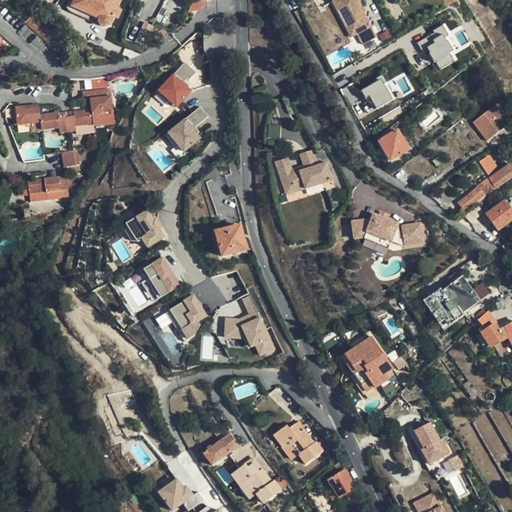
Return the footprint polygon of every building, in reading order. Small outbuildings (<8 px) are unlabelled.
[(118,8),(121,0),(76,0),(73,7),(99,19),(99,23),(99,25),(102,27),(105,28),(108,28),(111,25),(114,17),(118,8)] [(333,0),(332,0),(341,18),(345,15),(355,34),(360,45),(376,37),(356,0),(333,0)] [(208,6),(206,1),(193,3),(189,10),(201,8),(208,6)] [(114,17),(119,19),(122,10),(118,8),(114,17)] [(345,15),(341,18),(350,36),(355,34),(345,15)] [(422,49),(428,46),(440,69),(459,59),(455,52),(462,49),(449,24),(418,40),(422,49)] [(166,30),(155,25),(149,38),(160,42),(166,30)] [(1,38),(0,38),(0,53),(8,44),(1,38)] [(411,54),(416,69),(433,63),(428,48),(411,54)] [(185,63),(157,94),(166,103),(168,102),(169,101),(171,99),(178,106),(190,92),(187,89),(182,84),(184,82),(187,80),(189,81),(196,73),(185,63)] [(405,71),(387,80),(385,75),(361,87),(366,97),(369,95),(376,109),(415,89),(405,71)] [(94,88),(109,86),(108,79),(93,81),(94,88)] [(351,105),(366,99),(360,83),(345,88),(351,105)] [(82,92),(82,99),(90,99),(110,96),(110,89),(82,92)] [(91,110),(92,115),(113,113),(110,96),(90,99),(91,110)] [(171,99),(169,101),(176,107),(178,106),(171,99)] [(487,140),(504,127),(503,125),(511,118),(511,110),(503,99),(473,122),(487,140)] [(30,135),(40,134),(40,133),(39,126),(38,116),(38,110),(22,113),(22,108),(13,110),(15,121),(16,129),(29,128),(30,135)] [(208,118),(200,108),(166,137),(174,147),(176,146),(177,146),(179,144),(185,151),(200,139),(197,135),(192,130),(195,129),(208,118)] [(92,115),(91,110),(75,113),(75,118),(65,120),(67,134),(77,133),(76,128),(82,128),(94,126),(92,115)] [(113,113),(92,115),(94,126),(94,128),(114,125),(113,113)] [(55,114),(38,116),(39,126),(40,133),(58,130),(59,135),(67,134),(65,120),(57,121),(56,114),(55,114)] [(511,118),(503,125),(504,127),(511,121),(511,118)] [(94,126),(82,128),(83,135),(94,134),(94,126)] [(389,129),(378,137),(380,141),(379,142),(390,161),(408,151),(398,132),(393,135),(389,129)] [(179,144),(177,146),(183,153),(185,151),(179,144)] [(78,148),(69,150),(62,152),(65,167),(80,164),(78,148)] [(506,165),(499,150),(491,153),(498,168),(506,165)] [(312,151),(304,153),(309,170),(290,177),(285,160),(275,164),(285,194),(293,191),(294,195),(322,185),(333,182),(327,164),(317,167),(312,151)] [(309,170),(304,153),(300,155),(304,168),(293,172),(288,159),(285,160),(290,177),(309,170)] [(491,178),(498,173),(487,156),(479,162),(491,178)] [(491,178),(498,187),(511,176),(511,165),(510,163),(498,173),(491,178)] [(30,182),(33,195),(49,192),(51,200),(63,197),(61,189),(69,188),(67,175),(30,182)] [(33,195),(30,182),(21,184),(24,197),(33,195)] [(335,188),(333,182),(322,185),(325,191),(335,188)] [(71,196),(69,188),(61,189),(63,197),(71,196)] [(465,211),(483,195),(477,188),(459,204),(465,211)] [(49,192),(33,195),(35,203),(51,200),(49,192)] [(511,219),(511,212),(504,202),(487,214),(498,230),(511,219)] [(471,222),(483,212),(478,205),(465,216),(471,222)] [(147,212),(126,225),(137,243),(142,240),(147,248),(163,238),(158,229),(153,221),(147,212)] [(382,213),(380,218),(389,222),(391,217),(382,213)] [(389,222),(380,218),(375,216),(373,222),(353,224),(354,236),(369,234),(392,243),(402,247),(425,244),(423,225),(399,228),(399,226),(389,222)] [(137,243),(126,225),(124,231),(131,242),(137,243)] [(246,251),(239,226),(216,233),(222,257),(246,251)] [(369,234),(354,236),(354,242),(364,241),(389,251),(392,243),(369,234)] [(511,250),(511,240),(501,247),(507,253),(511,250)] [(162,259),(144,271),(149,279),(155,288),(151,290),(157,299),(178,286),(171,274),(169,276),(165,269),(167,268),(162,259)] [(478,301),(460,277),(442,290),(440,288),(424,300),(446,331),(466,316),(464,313),(478,301)] [(155,288),(149,279),(142,284),(153,302),(157,299),(151,290),(155,288)] [(239,321),(225,320),(225,331),(232,332),(232,339),(243,340),(245,338),(252,347),(256,344),(258,342),(265,351),(275,344),(263,327),(268,323),(255,294),(242,300),(249,316),(250,318),(240,323),(239,321)] [(183,343),(193,337),(199,326),(197,322),(205,317),(200,308),(198,308),(196,305),(197,304),(193,296),(165,314),(171,324),(175,321),(181,331),(177,333),(183,343)] [(489,311),(478,320),(481,327),(478,330),(478,332),(480,335),(481,336),(484,334),(493,347),(505,341),(504,337),(507,335),(511,344),(511,324),(499,332),(494,325),(496,323),(489,311)] [(171,324),(177,333),(181,331),(175,321),(171,324)] [(389,384),(385,378),(384,376),(392,371),(371,336),(350,348),(353,354),(344,359),(354,377),(352,379),(363,398),(373,391),(374,392),(378,390),(389,384)] [(245,338),(243,340),(249,349),(252,347),(245,338)] [(258,342),(256,344),(263,353),(265,351),(258,342)] [(382,396),(392,390),(389,384),(378,390),(382,396)] [(363,398),(366,403),(377,397),(374,392),(373,391),(363,398)] [(274,434),(283,445),(289,440),(300,454),(308,464),(324,450),(316,441),(314,442),(304,429),(301,432),(294,424),(290,428),(287,424),(274,434)] [(430,424),(414,432),(424,449),(421,450),(429,465),(434,463),(450,454),(442,439),(439,441),(430,424)] [(414,432),(409,435),(429,471),(436,468),(434,463),(429,465),(421,450),(424,449),(414,432)] [(212,467),(239,446),(229,434),(203,455),(212,467)] [(289,440),(283,445),(294,459),(300,454),(289,440)] [(270,483),(261,470),(256,472),(250,464),(245,468),(243,465),(231,475),(249,499),(256,496),(263,504),(280,491),(273,481),(270,483)] [(354,488),(344,471),(328,482),(338,499),(351,492),(357,502),(363,498),(357,487),(354,488)] [(154,487),(158,491),(175,478),(171,473),(154,487)] [(173,511),(184,504),(189,511),(201,501),(181,475),(157,493),(171,511),(173,511)] [(329,511),(332,510),(318,486),(309,495),(319,511),(329,511)] [(417,511),(445,511),(434,491),(413,502),(417,511)]
